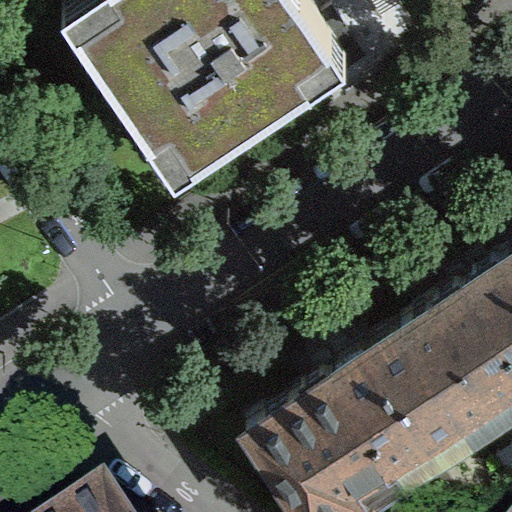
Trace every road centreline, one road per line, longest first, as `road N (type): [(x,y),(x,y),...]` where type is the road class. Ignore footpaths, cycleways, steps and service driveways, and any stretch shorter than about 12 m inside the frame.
road 1 (residential): [(511,82),(147,326)]
road 2 (residential): [(147,326),(0,128)]
road 3 (residential): [(68,377),(136,453),(212,511)]
